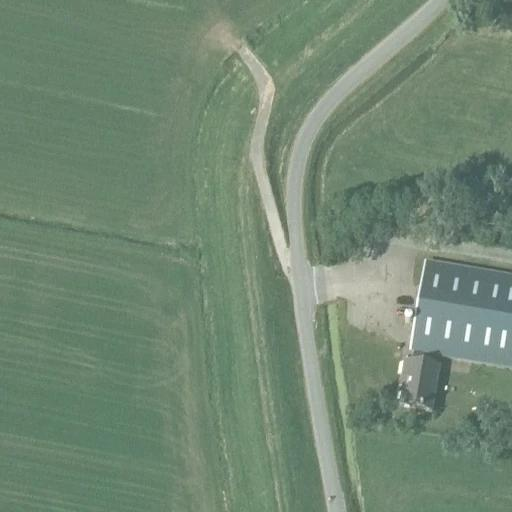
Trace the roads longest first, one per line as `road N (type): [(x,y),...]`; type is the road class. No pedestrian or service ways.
road 1 (unclassified): [(337,511),(292,209),(297,158),(320,117),(442,0)]
road 2 (track): [(231,44),(272,91),(259,159),(283,255),(304,274),(355,286)]
